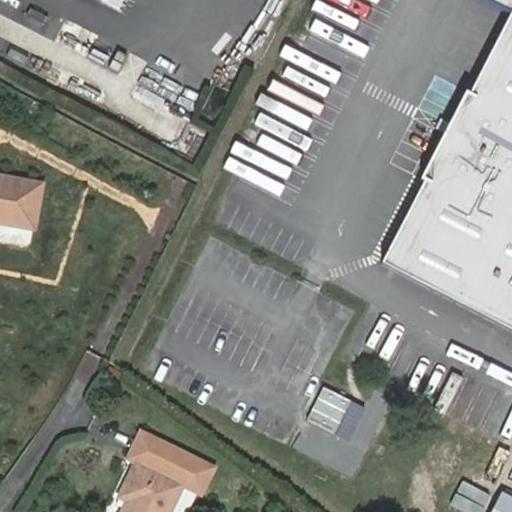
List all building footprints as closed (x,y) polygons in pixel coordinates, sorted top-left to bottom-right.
[(0,2),(0,35),(45,56),(57,29),(0,2)] [(425,181),(382,263),(511,330),(511,11),(470,94),(466,92),(421,178),(425,181)] [(102,32),(91,58),(107,65),(118,39),(102,32)] [(41,185),(0,178),(0,224),(33,229),(41,185)] [(309,419),(351,440),(367,406),(325,386),(309,419)] [(130,462),(138,466),(120,499),(128,504),(124,511),(181,511),(191,492),(208,501),(220,478),(141,439),(130,462)] [(450,505),(465,511),(482,511),(491,493),(462,480),(450,505)] [(503,511),(511,511),(511,502),(508,501),(503,511)]
